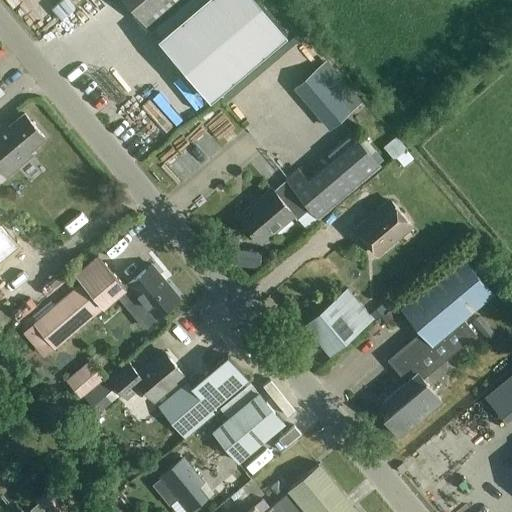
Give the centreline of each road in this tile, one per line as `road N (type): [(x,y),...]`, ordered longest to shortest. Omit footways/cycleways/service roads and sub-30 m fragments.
road 1 (unclassified): [(0,23),(409,511)]
road 2 (unknown): [(372,467),(511,342)]
road 3 (unknown): [(318,403),(412,328)]
